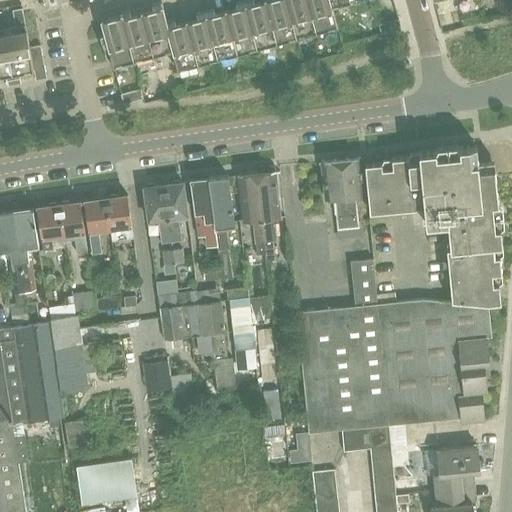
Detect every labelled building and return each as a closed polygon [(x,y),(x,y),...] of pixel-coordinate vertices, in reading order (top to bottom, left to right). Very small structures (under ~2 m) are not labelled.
[(259,0),(254,1),(254,0),(241,0),(235,2),(237,6),(215,12),(214,8),(196,12),(197,17),(175,22),(174,18),(166,20),(161,1),(152,3),(153,7),(131,13),(130,10),(120,12),(120,14),(101,19),(105,36),(101,37),(102,41),(106,57),(110,55),(113,67),(136,61),(136,59),(173,49),(178,68),(337,27),(331,5),(351,0),(259,0)] [(0,75),(6,74),(8,84),(22,82),(20,72),(34,69),(36,80),(47,78),(40,44),(30,46),(22,8),(12,10),(15,26),(0,28),(0,75)] [(401,28),(398,18),(378,23),(381,33),(401,28)] [(141,87),(120,92),(122,102),(143,97),(141,87)] [(489,303),(501,302),(499,283),(493,283),(492,273),(501,272),(500,255),(494,256),(493,245),(502,244),(500,227),(495,228),(494,218),(499,217),(499,214),(493,215),(492,204),(498,204),(494,160),(477,162),(476,145),(410,152),(408,156),(383,158),(381,162),(365,163),(369,211),(429,204),(431,225),(447,223),(452,272),(448,273),(450,299),(489,303)] [(364,194),(361,164),(360,156),(322,160),(326,198),(334,197),(337,228),(354,226),(353,220),(359,219),(357,194),(364,194)] [(257,172),(266,253),(267,260),(276,259),(271,217),(280,216),(275,170),(257,172)] [(257,172),(239,174),(244,220),(254,219),(256,241),(257,254),(266,253),(257,172)] [(235,224),(228,174),(209,176),(217,241),(218,243),(222,277),(233,276),(226,225),(235,224)] [(217,241),(209,176),(191,179),(195,211),(198,234),(205,233),(207,244),(218,243),(217,241)] [(169,182),(163,183),(172,240),(182,239),(178,215),(186,214),(181,181),(178,179),(171,180),(169,182)] [(153,182),(146,183),(145,185),(149,218),(158,217),(161,242),(172,240),(163,183),(155,184),(153,182)] [(109,196),(107,196),(111,228),(113,240),(134,237),(128,193),(117,195),(114,193),(110,194),(109,196)] [(111,228),(107,196),(103,197),(101,195),(95,196),(94,198),(85,200),(92,252),(101,251),(98,230),(111,228)] [(61,202),(59,202),(64,235),(64,240),(75,239),(77,252),(87,251),(80,200),(70,201),(67,199),(62,200),(61,202)] [(44,249),(54,248),(52,236),(64,235),(59,202),(56,203),(53,201),(49,202),(47,204),(37,206),(44,249)] [(33,207),(13,210),(25,291),(36,289),(31,258),(28,259),(27,248),(39,246),(33,207)] [(25,291),(13,210),(0,212),(0,252),(10,251),(12,262),(10,262),(17,305),(25,304),(25,299),(23,291),(25,291)] [(183,246),(173,247),(175,262),(185,261),(183,246)] [(173,247),(162,248),(165,273),(176,271),(175,262),(173,247)] [(341,428),(388,423),(377,302),(373,256),(351,258),(356,304),(297,311),(309,431),(341,428)] [(36,289),(25,291),(23,291),(25,299),(38,297),(36,289)] [(82,309),(98,306),(97,296),(96,289),(72,292),(73,303),(74,310),(82,309)] [(179,292),(170,293),(158,294),(164,338),(211,333),(217,390),(237,388),(233,356),(228,357),(220,299),(198,302),(197,290),(179,292)] [(249,296),(251,320),(274,317),(271,294),(249,296)] [(125,297),(127,306),(130,306),(139,304),(137,295),(125,297)] [(121,296),(97,299),(98,306),(99,310),(122,307),(121,296)] [(249,296),(230,298),(235,347),(237,364),(256,362),(254,345),(251,320),(249,296)] [(483,364),(489,363),(486,336),(491,335),(488,303),(423,297),(377,302),(388,423),(460,416),(462,422),(483,420),(481,392),(486,391),(485,377),(483,364)] [(69,304),(49,307),(50,318),(75,314),(74,310),(73,303),(69,304)] [(49,321),(59,393),(86,389),(84,373),(103,370),(99,342),(79,345),(75,314),(50,318),(49,321)] [(24,431),(14,433),(13,423),(63,415),(59,393),(49,321),(0,328),(0,511),(26,511),(19,462),(29,460),(24,431)] [(167,359),(143,363),(147,392),(171,389),(169,374),(167,359)] [(169,374),(171,389),(174,405),(195,402),(191,371),(169,374)] [(266,418),(281,416),(277,386),(263,388),(266,418)] [(390,445),(388,423),(341,428),(344,449),(370,447),(390,445)] [(477,443),(470,444),(436,447),(439,472),(434,472),(436,489),(461,487),(475,486),(474,470),(479,469),(477,443)] [(371,458),(391,456),(391,451),(390,445),(370,447),(371,458)] [(311,460),(310,447),(297,449),(290,449),(291,462),(311,460)] [(391,456),(371,458),(372,469),(392,467),(391,456)] [(83,502),(137,494),(131,457),(78,465),(83,502)] [(313,469),(314,480),(336,478),(334,466),(313,469)] [(372,469),(373,480),(393,478),(392,467),(372,469)] [(422,490),(421,475),(396,478),(397,493),(422,490)] [(337,489),(336,478),(314,480),(315,492),(337,489)] [(373,480),(374,491),(394,489),(393,478),(373,480)] [(475,486),(461,487),(436,489),(437,503),(432,503),(432,511),(472,511),(472,500),(477,499),(475,486)] [(317,503),(338,501),(337,489),(315,492),(317,503)] [(374,491),(375,502),(395,500),(394,489),(374,491)] [(408,493),(396,494),(397,502),(409,501),(408,493)] [(395,500),(375,502),(376,511),(381,511),(396,511),(395,500)] [(339,511),(340,511),(338,501),(317,503),(317,511),(339,511)]
